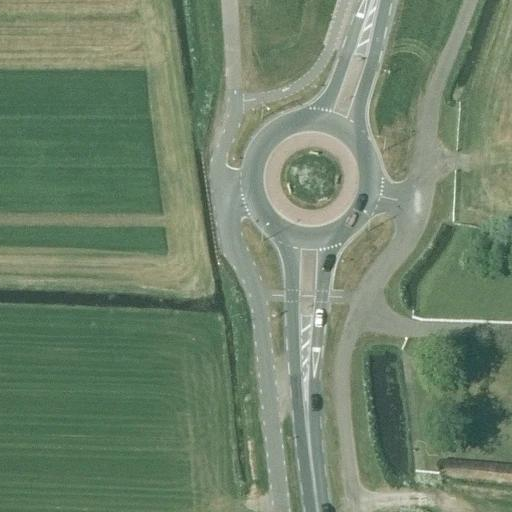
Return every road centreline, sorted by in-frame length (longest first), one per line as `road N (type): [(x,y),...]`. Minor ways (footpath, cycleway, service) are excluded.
road 1 (unclassified): [(417,206),(408,235),(368,289),(342,356),(354,511)]
road 2 (unclassified): [(280,511),(256,296),(230,242),(221,196)]
road 3 (unclassified): [(468,0),(433,89),(417,206)]
road 4 (unclassified): [(221,196),(217,162),(234,109),(227,0)]
road 5 (primary): [(283,232),(295,397),(304,410)]
road 6 (primary): [(304,410),(330,235)]
road 7 (primary): [(354,139),(384,0)]
road 8 (primary): [(363,0),(335,84),(309,120)]
